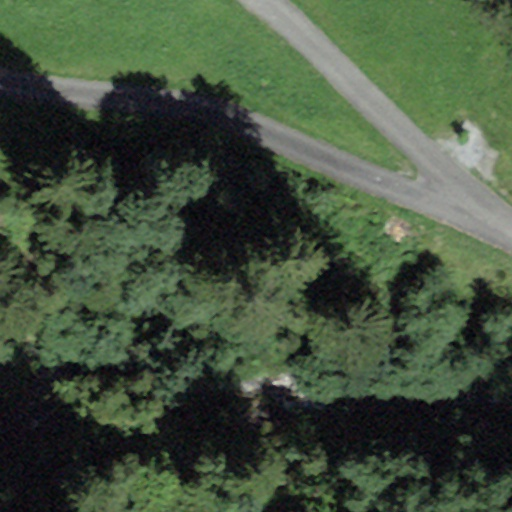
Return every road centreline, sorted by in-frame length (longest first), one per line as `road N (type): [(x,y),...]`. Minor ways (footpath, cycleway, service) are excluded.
road 1 (unclassified): [(511,252),(460,219),(202,105),(0,80)]
road 2 (track): [(511,240),(270,0)]
